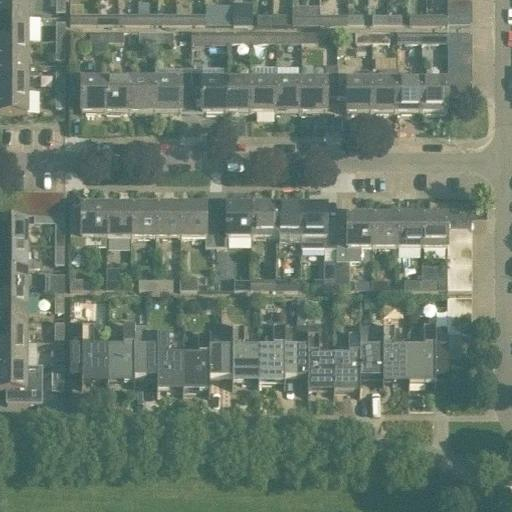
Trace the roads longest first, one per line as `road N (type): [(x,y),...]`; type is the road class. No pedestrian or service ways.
road 1 (residential): [(511,497),(459,466),(405,448),(0,439)]
road 2 (residential): [(505,163),(0,162)]
road 3 (residential): [(511,425),(502,395),(505,163)]
road 4 (residential): [(505,163),(504,0)]
